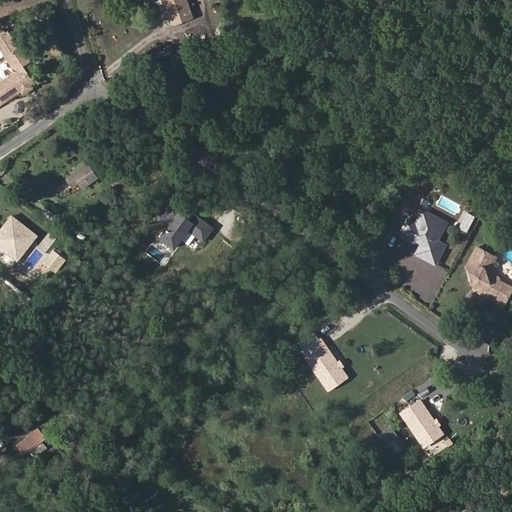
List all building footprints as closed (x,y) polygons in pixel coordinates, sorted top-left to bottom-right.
[(163,0),(172,25),(194,17),(187,0),(163,0)] [(9,31),(0,36),(0,46),(14,68),(13,73),(0,82),(0,105),(22,90),(21,88),(30,82),(26,76),(30,74),(24,66),(32,60),(22,45),(20,47),(9,31)] [(30,82),(21,88),(22,90),(24,94),(34,88),(30,82)] [(67,178),(73,186),(78,182),(83,188),(99,177),(88,163),(67,178)] [(436,204),(454,214),(459,205),(441,196),(436,204)] [(212,228),(172,199),(158,216),(170,225),(160,238),(173,248),(188,228),(203,240),(212,228)] [(410,219),(402,234),(417,242),(418,239),(420,237),(426,240),(425,243),(419,253),(438,263),(448,244),(440,240),(445,231),(443,224),(434,220),(433,217),(435,214),(425,209),(418,223),(410,219)] [(471,227),(479,213),(475,211),(467,225),(471,227)] [(0,242),(18,257),(37,233),(12,213),(0,227),(0,242)] [(449,222),(435,214),(433,217),(434,220),(443,224),(445,231),(449,222)] [(492,261),(474,252),(464,271),(471,292),(481,297),(480,299),(501,310),(510,295),(490,285),(489,282),(492,276),(488,268),(492,261)] [(321,342),(303,355),(330,392),(348,378),(321,342)] [(422,399),(403,412),(425,446),(445,433),(422,399)] [(19,443),(31,458),(52,441),(40,426),(19,443)]
